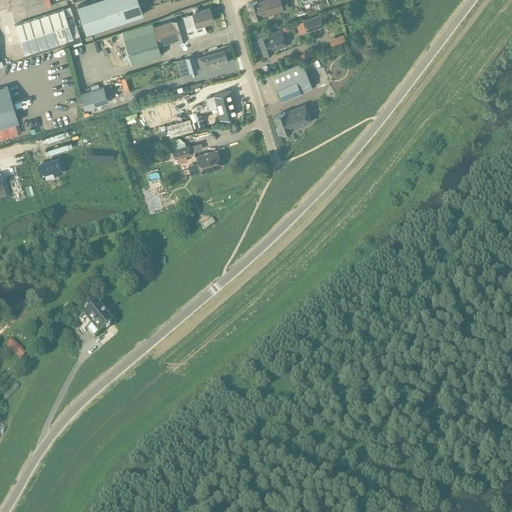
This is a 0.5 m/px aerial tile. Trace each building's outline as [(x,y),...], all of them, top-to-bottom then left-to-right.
[(137,0),(93,0),(76,6),(86,33),(143,14),(141,10),(140,3),(139,3),(137,0)] [(281,0),(280,0),(262,0),(248,5),(253,19),(288,8),(285,0),(281,0)] [(63,8),(15,24),(25,54),(66,40),(67,45),(74,43),(74,45),(82,43),(70,6),(63,8)] [(152,23),(121,32),(131,64),(161,55),(158,44),(177,39),(177,40),(188,37),(185,28),(213,20),(209,8),(199,11),(199,12),(182,17),(153,26),(152,23)] [(302,20),(306,32),(324,25),(320,14),(302,20)] [(264,55),(287,47),(281,30),(258,39),(264,55)] [(201,70),(228,62),(224,50),(197,58),(201,70)] [(194,58),(186,61),(189,73),(197,70),(194,58)] [(282,100),(312,87),(302,62),(271,75),(282,100)] [(0,127),(18,122),(8,86),(0,87),(0,127)] [(84,109),(108,101),(104,86),(79,93),(84,109)] [(236,113),(229,89),(213,94),(205,97),(208,107),(216,105),(220,118),(236,113)] [(292,130),(291,130),(311,122),(304,105),(285,113),(274,117),(282,134),(292,130)] [(179,138),(170,141),(172,149),(171,150),(174,159),(191,154),(189,144),(185,145),(184,141),(180,143),(179,138)] [(222,167),(217,149),(208,152),(207,151),(204,152),(204,153),(196,155),(198,163),(194,164),(193,165),(192,165),(192,166),(192,167),(191,168),(191,169),(192,169),(192,170),(192,171),(193,172),(194,172),(195,172),(195,173),(196,173),(197,173),(201,171),(201,173),(222,167)] [(53,159),(34,165),(39,179),(57,173),(53,159)] [(19,175),(9,178),(15,197),(25,194),(19,175)] [(161,196),(149,199),(151,208),(163,205),(161,196)] [(86,315),(79,321),(94,338),(112,323),(97,306),(89,313),(86,311),(84,312),(86,315)] [(11,341),(7,345),(19,359),(24,355),(11,341)]
